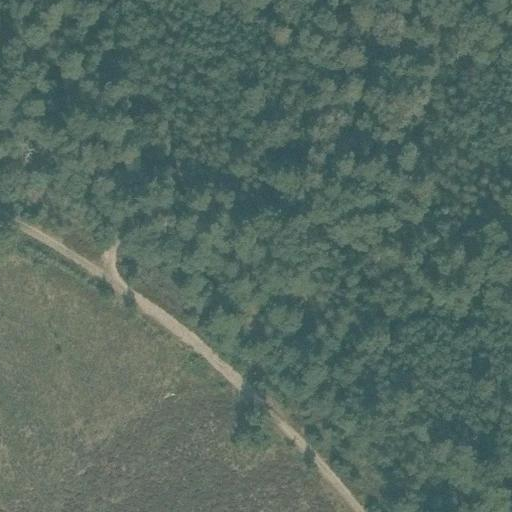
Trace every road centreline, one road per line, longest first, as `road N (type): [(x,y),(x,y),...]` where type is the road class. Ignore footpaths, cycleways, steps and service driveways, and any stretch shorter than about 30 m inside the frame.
road 1 (track): [(356,511),(333,479),(196,344),(112,282)]
road 2 (track): [(116,0),(182,181),(171,210),(111,244),(112,282)]
